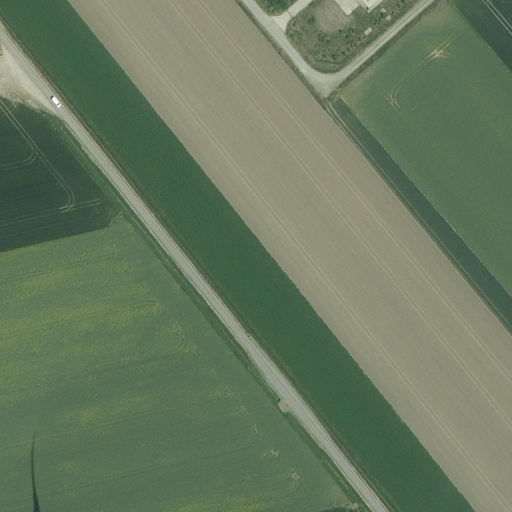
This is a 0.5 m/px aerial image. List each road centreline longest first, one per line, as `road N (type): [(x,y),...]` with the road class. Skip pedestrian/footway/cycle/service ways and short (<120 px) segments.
road 1 (unclassified): [(382,511),(0,35)]
road 2 (track): [(429,0),(332,81),(310,76),(273,29)]
